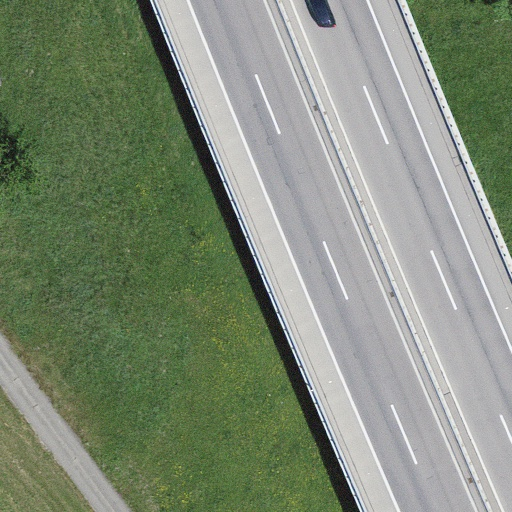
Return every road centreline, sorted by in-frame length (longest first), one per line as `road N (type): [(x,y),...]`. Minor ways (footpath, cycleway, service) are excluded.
road 1 (motorway): [(215,0),(437,511)]
road 2 (motorway): [(511,429),(325,0)]
